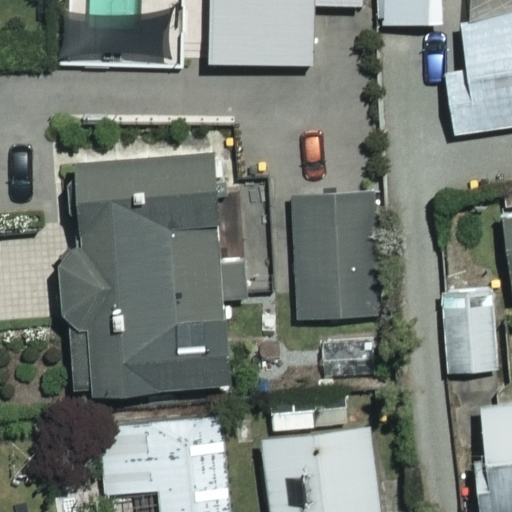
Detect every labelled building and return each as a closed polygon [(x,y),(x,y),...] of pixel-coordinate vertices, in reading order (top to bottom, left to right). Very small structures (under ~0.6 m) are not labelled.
[(267,0),(188,0),(189,46),(268,46),(267,0)] [(378,0),(379,21),(452,21),(452,0),(378,0)] [(511,20),(477,24),(480,64),(459,65),(464,128),(511,124),(511,20)] [(246,381),(231,153),(94,163),(99,244),(71,246),(81,392),(246,381)] [(387,315),(381,190),(296,194),(302,319),(387,315)] [(511,368),(507,298),(453,301),(458,372),(511,368)] [(511,511),(511,403),(494,405),(499,460),(488,461),(493,511),(511,511)] [(173,511),(239,511),(232,416),(107,426),(112,493),(172,488),(173,511)] [(395,511),(386,424),(274,436),(282,511),(395,511)]
